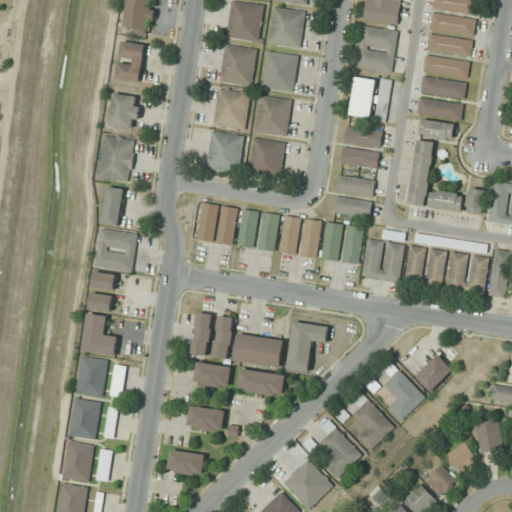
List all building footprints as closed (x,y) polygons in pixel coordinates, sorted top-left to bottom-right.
[(128,0),(124,30),(151,35),(156,0),(128,0)] [(226,38),(259,43),(265,5),(232,0),(226,38)] [(308,0),(275,0),(275,4),(274,4),(269,44),(302,48),(307,9),(308,9),(308,0)] [(402,0),(366,0),(364,20),(399,25),(402,0)] [(435,0),(434,8),(474,14),(476,0),(435,0)] [(430,29),(475,35),(477,19),(433,13),(430,29)] [(398,30),(363,26),(358,68),(393,72),(398,30)] [(428,50),(471,56),(473,40),(430,35),(428,50)] [(147,44),(123,40),(117,78),(140,82),(147,44)] [(258,49),(225,45),(220,82),(253,86),(258,49)] [(262,87),(294,93),(301,55),(268,50),(262,87)] [(425,72),(468,77),(470,61),(427,56),(425,72)] [(351,116),(387,121),(392,80),(380,79),(380,80),(356,77),(351,116)] [(421,93),(465,98),(467,82),(423,77),(421,93)] [(214,127),(247,130),(251,91),(218,87),(214,127)] [(110,125),(137,129),(142,97),(115,93),(110,125)] [(293,99),(260,95),(255,132),(288,136),(293,99)] [(418,114),(461,121),(463,104),(421,98),(418,114)] [(421,138),(455,139),(456,122),(421,121),(421,138)] [(383,129),(347,128),(347,145),(382,146),(383,129)] [(208,169),(241,172),(245,135),(211,132),(208,169)] [(98,179),(130,184),(137,139),(104,134),(98,179)] [(282,179),(287,142),(254,137),(249,174),(282,179)] [(409,204),(428,206),(435,142),(417,140),(409,204)] [(381,154),(346,146),(342,164),(377,171),(381,154)] [(373,198),(376,181),(341,174),(338,191),(373,198)] [(511,183),(494,181),(489,221),(511,224),(511,183)] [(125,188),(108,186),(104,224),(121,226),(125,188)] [(466,211),(482,214),(487,191),(471,187),(466,211)] [(462,212),(465,196),(433,188),(429,205),(462,212)] [(372,216),(372,199),(336,199),(336,216),(372,216)] [(215,242),(219,205),(203,203),(199,240),(215,242)] [(218,243),(234,244),(239,207),(222,206),(218,243)] [(259,211),(243,209),(239,246),(256,247),(259,211)] [(277,251),(280,214),(264,212),(260,249),(277,251)] [(279,252),(298,255),(303,218),(285,215),(279,252)] [(319,257),(322,221),(306,219),(303,256),(319,257)] [(324,259),(340,260),(343,223),(327,222),(324,259)] [(344,261),(361,263),(365,227),(348,226),(344,261)] [(134,272),(139,233),(101,229),(96,267),(134,272)] [(406,232),(386,231),(386,239),(406,240),(406,232)] [(489,243),(418,234),(416,243),(488,252),(489,243)] [(363,276),(400,282),(406,245),(369,239),(363,276)] [(447,251),(410,246),(406,283),(443,287),(447,251)] [(510,250),(493,250),(493,296),(510,296),(510,250)] [(490,258),(472,255),(452,253),(448,290),(485,294),(490,258)] [(93,287),(116,290),(117,274),(95,271),(93,287)] [(113,311),(115,295),(92,293),(90,309),(113,311)] [(209,355),(214,314),(198,312),(193,354),(209,355)] [(107,335),(109,316),(89,313),(84,351),(116,355),(118,336),(107,335)] [(237,318),(221,315),(212,356),(228,360),(237,318)] [(330,326),(295,321),(288,368),(310,372),(314,343),(327,345),(330,326)] [(235,361),(282,368),(285,340),(239,333),(235,361)] [(431,392),(454,369),(438,354),(416,376),(431,392)] [(108,359),(82,356),(78,394),(104,397),(108,359)] [(229,388),(232,367),(199,362),(195,383),(229,388)] [(384,386),(397,399),(389,407),(402,421),(427,397),(393,363),(386,370),(393,377),(384,386)] [(122,396),(125,366),(115,365),(112,395),(122,396)] [(287,375),(241,369),(238,390),(284,396),(287,375)] [(492,400),(511,401),(511,387),(494,385),(492,400)] [(352,415),(366,430),(359,437),(372,451),(396,427),(362,391),(353,399),(361,407),(352,415)] [(102,402),(77,398),(71,436),(96,439),(102,402)] [(222,433),(226,412),(193,405),(188,425),(222,433)] [(119,408),(109,407),(106,437),(116,438),(119,408)] [(339,479),(364,454),(330,420),(322,427),(329,435),(320,444),(333,457),(325,465),(339,479)] [(479,422),(479,450),(501,450),(501,422),(479,422)] [(89,482),(95,445),(71,441),(64,478),(89,482)] [(478,461),(465,442),(446,455),(459,474),(478,461)] [(169,471),(203,476),(206,455),(172,450),(169,471)] [(336,485),(309,457),(283,483),(310,511),(336,485)] [(457,479),(440,465),(425,482),(442,497),(457,479)] [(85,511),(89,487),(63,483),(59,511),(85,511)] [(425,511),(437,500),(421,484),(404,500),(416,511),(425,511)] [(304,511),(282,490),(260,511),(304,511)] [(101,511),(105,493),(99,492),(95,511),(101,511)]
